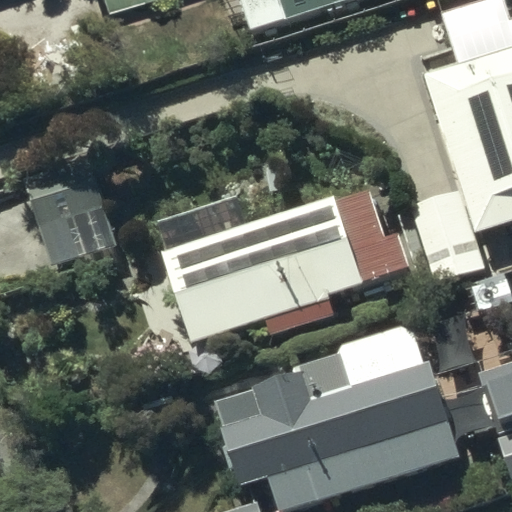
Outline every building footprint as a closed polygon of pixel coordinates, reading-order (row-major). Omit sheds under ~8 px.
[(130,0),(97,0),(101,10),(130,0)] [(237,0),(250,42),(374,0),(400,0),(402,3),(411,0),(237,0)] [(458,75),(425,85),(461,202),(412,217),(435,291),(487,276),(477,245),(511,233),(511,42),(510,43),(499,8),(443,25),(458,75)] [(82,169),(23,189),(51,275),(118,254),(109,225),(101,228),(82,169)] [(333,207),(165,267),(192,356),(265,333),(269,346),(333,326),(328,311),(409,282),(395,245),(384,249),(368,204),(336,216),(333,207)] [(220,440),(238,496),(267,487),(274,511),(318,511),(458,468),(415,331),(337,356),(340,366),(302,378),(304,385),(216,413),(224,439),(220,440)] [(511,373),(478,384),(495,440),(511,434),(511,373)] [(511,446),(499,450),(511,490),(511,446)]
